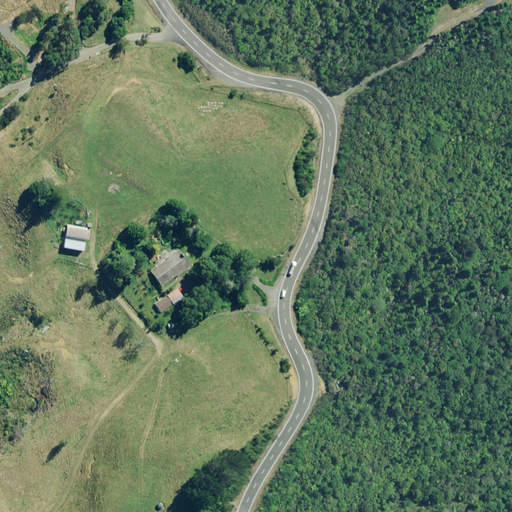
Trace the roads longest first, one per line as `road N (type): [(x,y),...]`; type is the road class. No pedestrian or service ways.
road 1 (primary): [(176,0),(219,47),(264,72),(314,86),(337,118),(323,208),(288,303),(308,392),(245,511)]
road 2 (track): [(0,89),(188,15)]
road 3 (track): [(333,107),(420,35),(434,0)]
